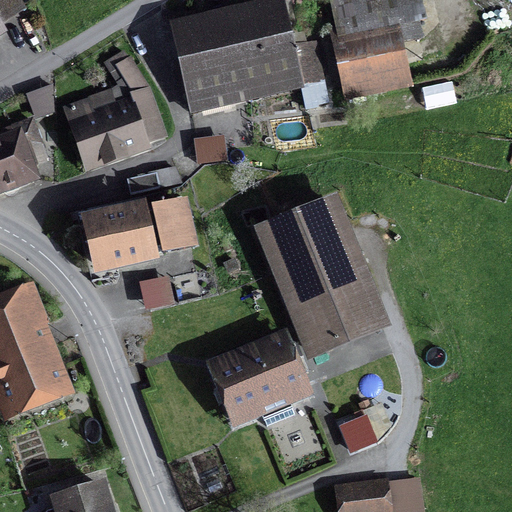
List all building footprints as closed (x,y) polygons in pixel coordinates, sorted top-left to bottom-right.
[(0,0),(0,28),(19,18),(9,0),(0,0)] [(323,0),(336,59),(395,46),(412,42),(403,0),(323,0)] [(179,27),(190,93),(292,75),(280,9),(179,27)] [(395,46),(336,59),(346,101),(405,88),(395,46)] [(122,96),(66,119),(83,172),(160,143),(145,94),(126,68),(110,79),(122,96)] [(52,91),(24,104),(36,126),(52,119),(52,91)] [(0,148),(0,193),(29,179),(11,143),(0,148)] [(167,175),(124,184),(128,198),(170,189),(167,175)] [(83,224),(95,270),(193,247),(182,200),(83,224)] [(331,215),(262,243),(309,360),(378,333),(331,215)] [(164,282),(138,290),(147,317),(173,309),(164,282)] [(0,374),(12,408),(58,392),(24,294),(0,302),(0,374)] [(213,369),(235,421),(303,393),(282,341),(213,369)] [(418,511),(415,487),(335,496),(336,511),(418,511)] [(103,511),(99,497),(53,511),(52,511),(103,511)]
